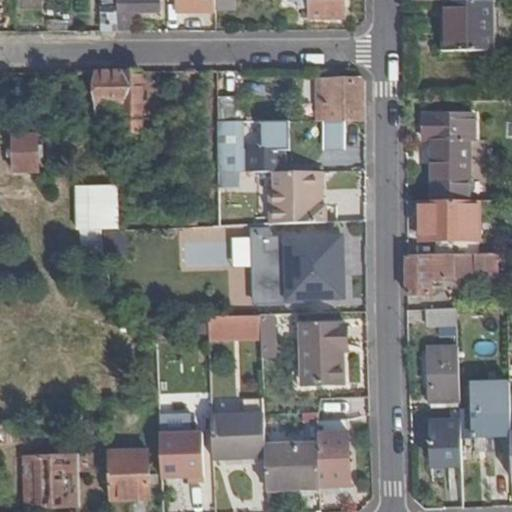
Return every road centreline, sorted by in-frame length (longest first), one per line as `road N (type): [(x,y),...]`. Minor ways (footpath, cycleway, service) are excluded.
road 1 (residential): [(384,511),(380,49)]
road 2 (residential): [(380,49),(0,56)]
